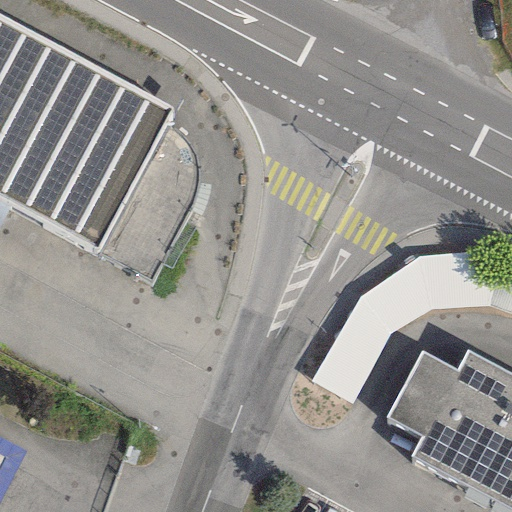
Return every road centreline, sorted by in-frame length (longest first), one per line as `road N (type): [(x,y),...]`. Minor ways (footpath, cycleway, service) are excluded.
road 1 (unclassified): [(386,95),(229,429),(201,511)]
road 2 (unknown): [(0,316),(229,429),(372,511)]
road 3 (secondary): [(200,0),(386,95)]
road 4 (secondary): [(386,95),(511,160)]
